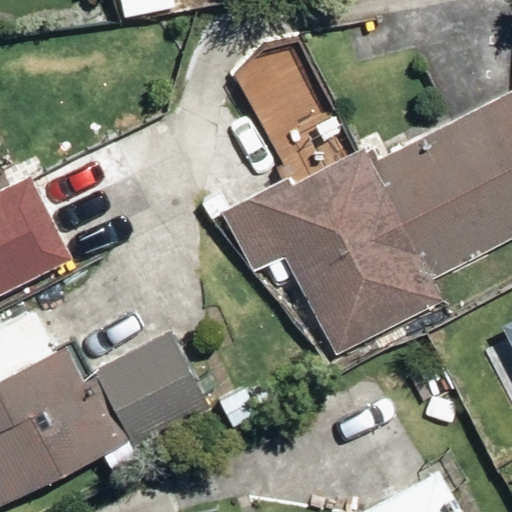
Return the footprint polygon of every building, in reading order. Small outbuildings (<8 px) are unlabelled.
[(171,7),(169,0),(117,0),(122,20),(171,7)] [(362,145),(254,201),(334,356),(442,301),(431,280),(511,238),(511,85),(369,159),(362,145)] [(0,289),(69,254),(25,170),(0,182),(0,289)] [(511,313),(497,321),(511,351),(511,313)] [(0,499),(126,436),(130,444),(205,405),(161,324),(87,362),(90,367),(76,374),(59,339),(0,369),(0,499)] [(458,511),(431,462),(339,511),(458,511)]
